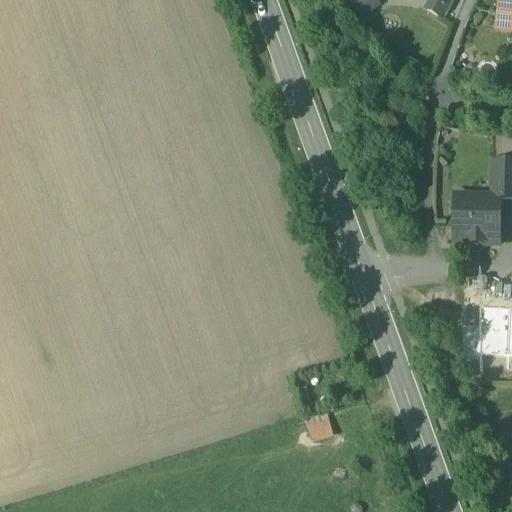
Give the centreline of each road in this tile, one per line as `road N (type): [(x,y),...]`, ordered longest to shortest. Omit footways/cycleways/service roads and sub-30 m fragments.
road 1 (tertiary): [(360,270),(266,0)]
road 2 (tertiary): [(447,511),(360,270)]
road 3 (residential): [(360,270),(511,275)]
